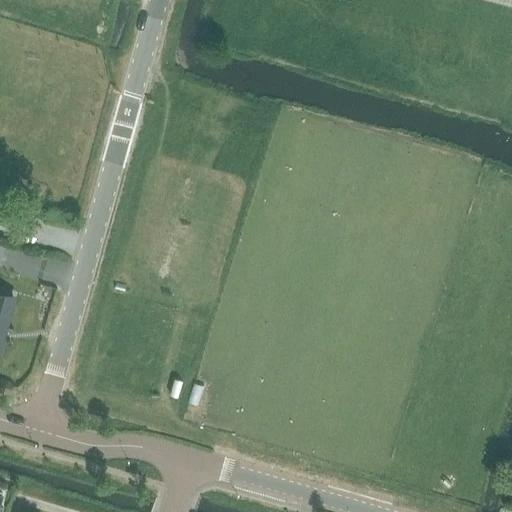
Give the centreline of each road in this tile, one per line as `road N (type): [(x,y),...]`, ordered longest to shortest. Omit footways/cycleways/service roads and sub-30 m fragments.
road 1 (unclassified): [(38,430),(158,0)]
road 2 (tertiary): [(359,511),(186,462)]
road 3 (tertiary): [(186,462),(38,430)]
